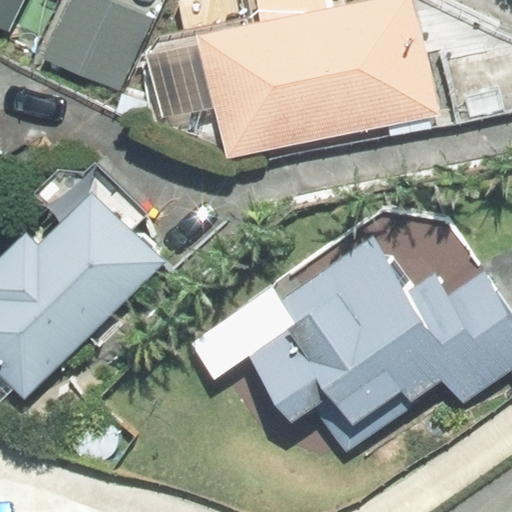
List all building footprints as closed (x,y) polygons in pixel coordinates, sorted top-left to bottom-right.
[(0,0),(0,28),(15,35),(33,0),(0,0)] [(93,0),(78,0),(50,66),(124,99),(156,27),(93,0)] [(259,0),(267,38),(206,50),(232,170),(447,124),(421,4),(334,23),(329,0),(259,0)] [(451,111),(455,128),(511,115),(511,49),(441,66),(451,111)] [(48,234),(0,277),(0,360),(39,395),(182,263),(147,225),(160,213),(115,164),(65,210),(80,228),(61,246),(48,234)] [(279,316),(294,339),(253,367),(301,438),(324,422),(349,459),(451,390),(466,411),(511,380),(511,313),(491,281),(455,306),(439,285),(414,302),(378,250),(279,316)] [(0,403),(10,385),(0,380),(0,403)]
